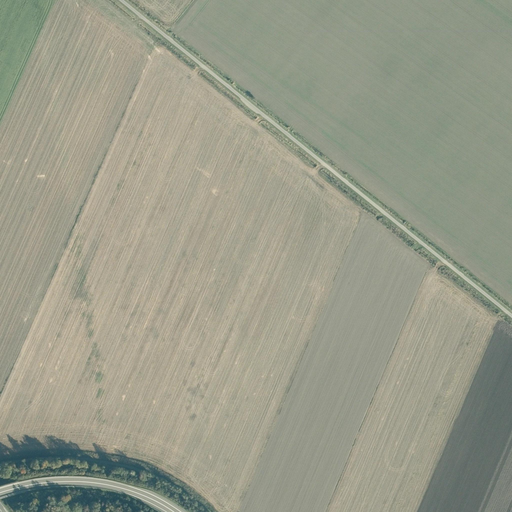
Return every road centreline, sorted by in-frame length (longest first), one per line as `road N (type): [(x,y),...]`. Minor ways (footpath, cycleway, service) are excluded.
road 1 (unclassified): [(118,0),(511,317)]
road 2 (motorway): [(0,493),(95,483),(168,508)]
